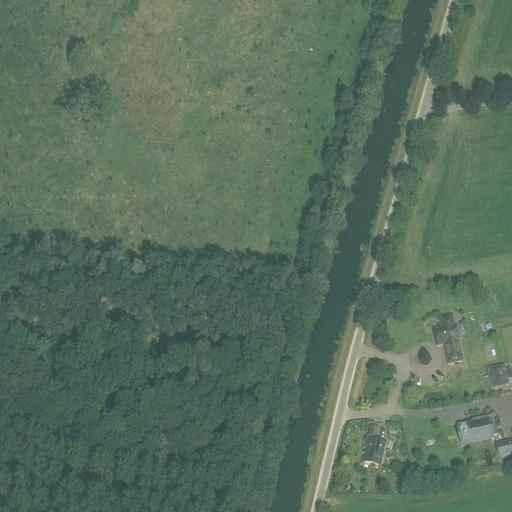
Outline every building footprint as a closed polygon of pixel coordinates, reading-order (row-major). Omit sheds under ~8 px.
[(458,341),(455,326),(454,326),(452,316),(439,319),(441,329),(433,330),(437,346),(445,344),(446,350),(445,350),(448,364),(462,361),(458,341)] [(505,368),(491,372),(494,389),(509,385),(505,368)] [(497,433),(493,415),(471,420),(472,425),(459,427),(463,445),(491,438),(490,435),(497,433)] [(371,427),(369,437),(376,438),(378,428),(371,427)] [(368,440),(363,462),(380,466),(385,443),(368,440)]
